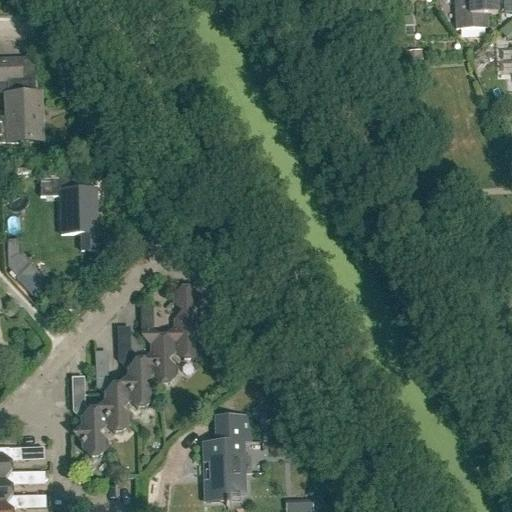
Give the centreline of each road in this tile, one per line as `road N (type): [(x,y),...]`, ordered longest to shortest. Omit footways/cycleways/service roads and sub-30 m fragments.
road 1 (residential): [(22,419),(21,396),(150,265),(156,247),(50,44),(26,32),(0,33)]
road 2 (residential): [(96,511),(63,486),(61,430),(51,418),(22,419)]
